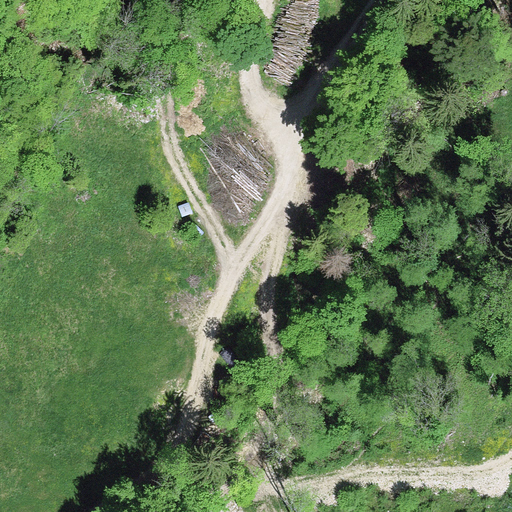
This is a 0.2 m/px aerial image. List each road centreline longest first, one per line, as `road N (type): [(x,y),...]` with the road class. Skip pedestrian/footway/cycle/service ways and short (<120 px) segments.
road 1 (track): [(109,511),(176,445),(221,294),(284,194),(381,0)]
road 2 (track): [(284,194),(286,228),(267,305),(275,367),(260,451),(267,478),(294,487),(373,471),(489,476),(511,463)]
road 3 (track): [(169,0),(175,141),(235,268)]
road 4 (track): [(311,128),(262,89),(256,44),(266,0)]
